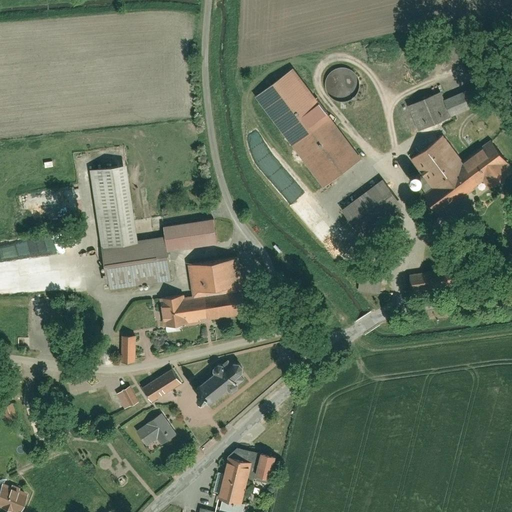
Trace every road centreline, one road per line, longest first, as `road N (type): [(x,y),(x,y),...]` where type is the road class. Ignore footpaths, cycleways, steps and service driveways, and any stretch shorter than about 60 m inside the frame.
road 1 (unclassified): [(0,358),(113,370),(284,333),(345,341)]
road 2 (track): [(284,333),(272,273),(234,214),(218,169),(204,72),(208,0)]
road 3 (residential): [(153,511),(345,341)]
road 4 (residential): [(345,341),(383,312),(511,291)]
